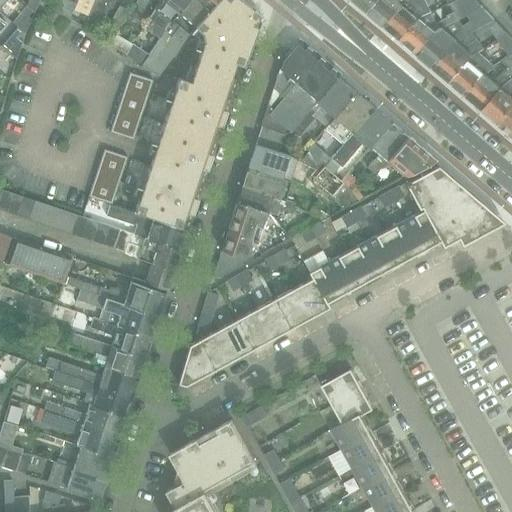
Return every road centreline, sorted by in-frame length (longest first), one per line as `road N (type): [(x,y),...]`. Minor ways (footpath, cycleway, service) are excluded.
road 1 (residential): [(293,6),(272,37),(150,430)]
road 2 (residential): [(150,430),(352,314)]
road 3 (residential): [(464,511),(352,314)]
road 4 (tertiary): [(511,183),(368,58)]
road 5 (residential): [(352,314),(511,233)]
